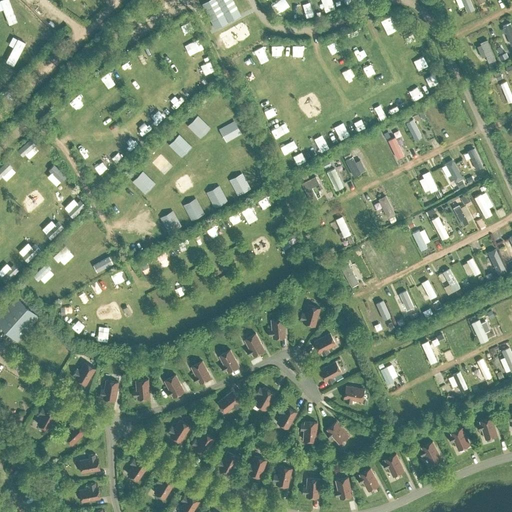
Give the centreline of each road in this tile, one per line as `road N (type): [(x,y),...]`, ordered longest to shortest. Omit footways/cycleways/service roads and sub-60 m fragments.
road 1 (track): [(36,114),(74,161),(154,316),(247,268)]
road 2 (track): [(0,149),(71,79),(190,0)]
road 3 (track): [(511,116),(297,218)]
road 4 (track): [(407,0),(442,38),(511,190)]
road 5 (track): [(511,215),(338,302)]
road 6 (track): [(114,3),(0,114)]
road 7 (track): [(252,0),(266,19),(308,28),(393,0)]
